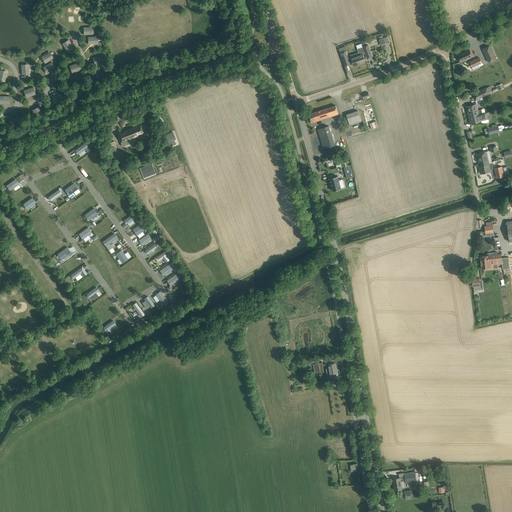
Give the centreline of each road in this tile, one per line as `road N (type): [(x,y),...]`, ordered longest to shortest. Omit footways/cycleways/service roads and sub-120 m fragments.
road 1 (unclassified): [(381,511),(341,277),(296,103)]
road 2 (unclassified): [(54,131),(278,47)]
road 3 (residential): [(477,204),(444,47)]
road 4 (unclassified): [(296,103),(444,47)]
road 5 (residential): [(28,180),(119,306)]
road 6 (residential): [(71,161),(161,284)]
